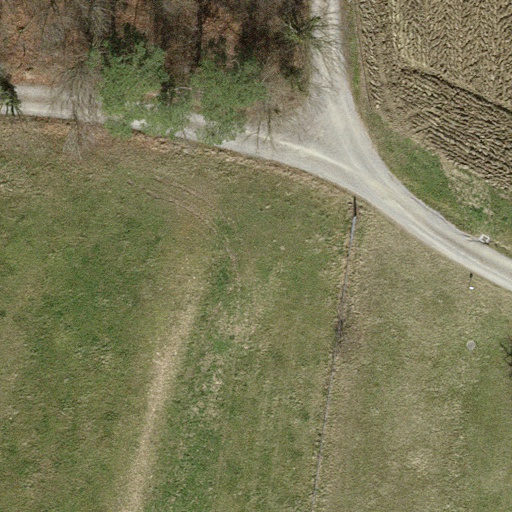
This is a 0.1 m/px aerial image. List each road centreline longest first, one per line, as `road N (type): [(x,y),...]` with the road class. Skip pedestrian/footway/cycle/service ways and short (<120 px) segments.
road 1 (track): [(511,267),(322,163),(331,0)]
road 2 (track): [(322,163),(102,102),(0,92)]
